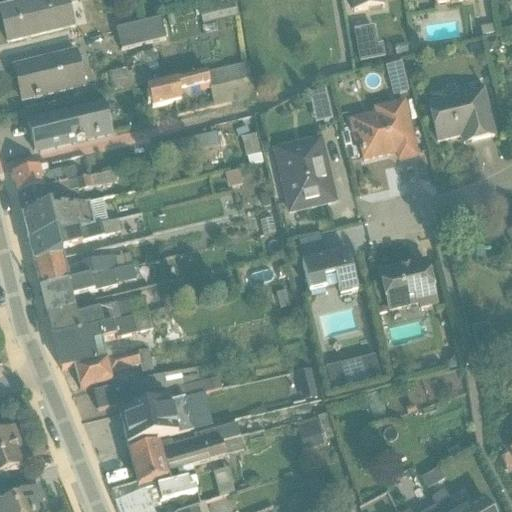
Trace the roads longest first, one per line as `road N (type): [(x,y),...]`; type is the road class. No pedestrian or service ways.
road 1 (residential): [(91,511),(40,375)]
road 2 (residential): [(40,375),(0,250)]
road 3 (residential): [(511,178),(398,219)]
